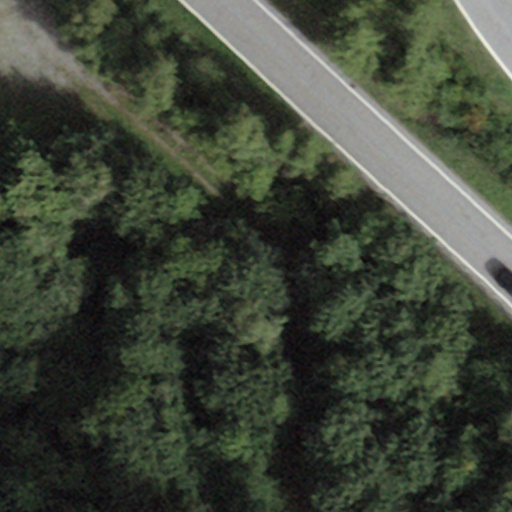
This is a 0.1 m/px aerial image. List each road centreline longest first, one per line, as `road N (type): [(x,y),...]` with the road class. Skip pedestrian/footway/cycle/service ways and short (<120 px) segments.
road 1 (track): [(26,0),(240,207),(282,262),(314,323),(328,386),(323,511)]
road 2 (tertiary): [(511,271),(216,0)]
